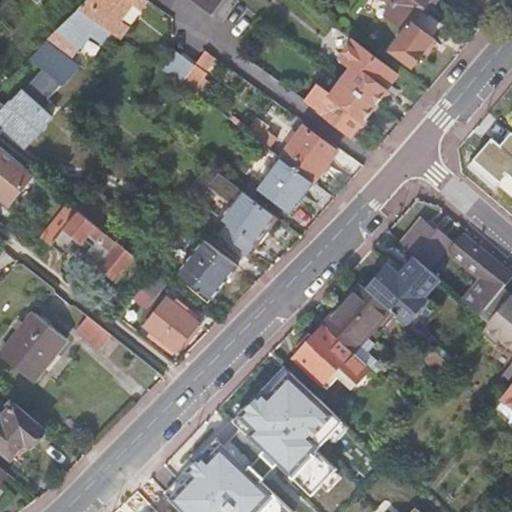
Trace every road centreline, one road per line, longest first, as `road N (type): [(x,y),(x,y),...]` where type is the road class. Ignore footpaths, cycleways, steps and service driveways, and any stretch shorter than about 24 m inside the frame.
road 1 (residential): [(389,173),(193,386)]
road 2 (residential): [(389,173),(192,32),(167,0)]
road 3 (residential): [(193,386),(0,231)]
road 4 (residential): [(193,386),(67,511)]
road 5 (residential): [(511,32),(408,154)]
road 6 (residential): [(408,154),(511,243)]
